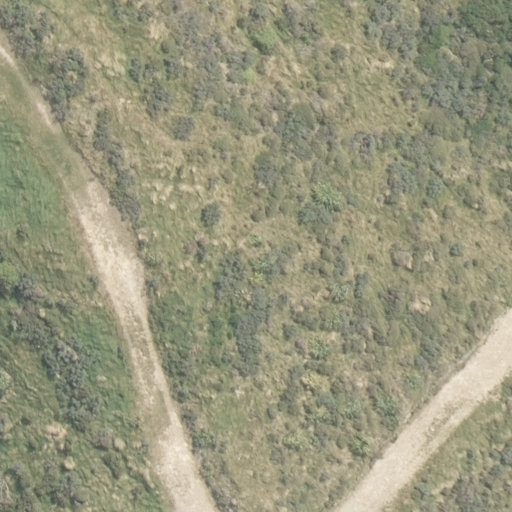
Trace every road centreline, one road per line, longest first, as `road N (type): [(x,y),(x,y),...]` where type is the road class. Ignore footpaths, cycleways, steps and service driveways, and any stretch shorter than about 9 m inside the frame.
road 1 (track): [(0,85),(90,207),(157,469),(183,511)]
road 2 (track): [(347,511),(490,303),(511,240)]
